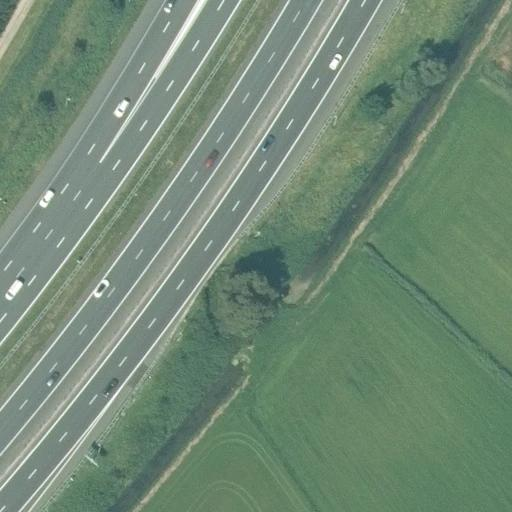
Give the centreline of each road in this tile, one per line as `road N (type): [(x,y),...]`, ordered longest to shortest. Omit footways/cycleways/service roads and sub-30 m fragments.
road 1 (motorway): [(0,509),(210,240),(365,0)]
road 2 (motorway): [(0,435),(177,204),(308,0)]
road 3 (motorway): [(219,0),(103,166)]
road 4 (motorway): [(186,0),(103,166)]
road 5 (motorway): [(103,166),(0,301)]
